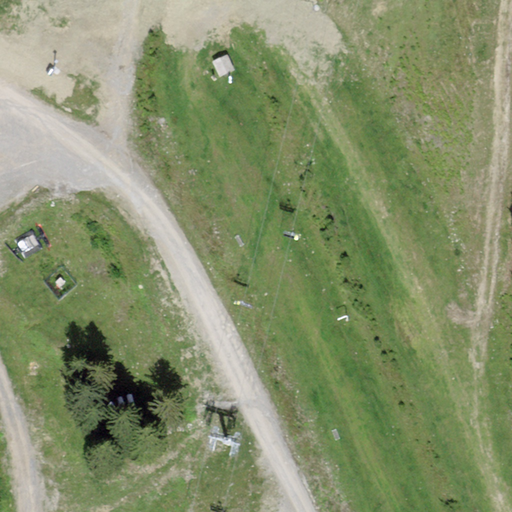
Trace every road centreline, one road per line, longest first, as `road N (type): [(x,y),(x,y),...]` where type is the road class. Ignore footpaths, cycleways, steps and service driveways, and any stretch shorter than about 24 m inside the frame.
road 1 (track): [(308,511),(197,262),(106,159),(0,84)]
road 2 (track): [(129,0),(124,113),(106,159)]
